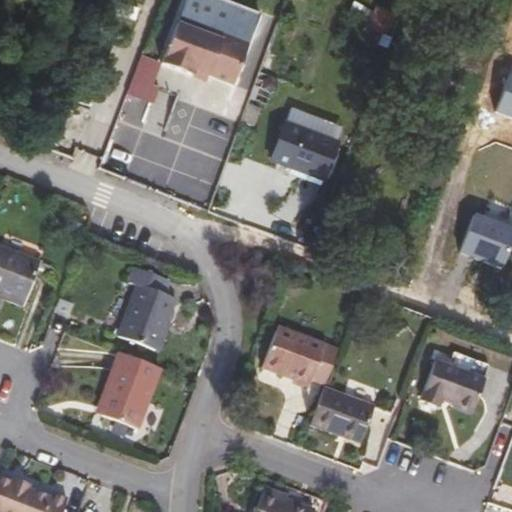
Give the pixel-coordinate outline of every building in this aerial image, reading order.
[(208,29),(248,44),(259,13),(223,0),(184,0),(176,24),(206,34),(208,29)] [(386,43),(399,14),(366,0),(355,0),(344,25),(386,43)] [(206,34),(176,24),(162,65),(193,76),(207,80),(209,75),(234,84),(248,44),(208,29),(206,34)] [(511,119),(511,70),(496,113),(511,119)] [(132,142),(135,144),(153,105),(132,95),(100,164),(118,173),(132,142)] [(288,122),(269,169),(288,176),(301,182),(319,189),(338,142),(288,122)] [(301,182),(288,176),(286,181),(299,186),(301,182)] [(511,232),(471,217),(458,253),(507,271),(511,256),(511,232)] [(8,297),(8,302),(22,307),(39,264),(0,248),(0,294),(1,295),(8,297)] [(266,266),(263,267),(253,270),(257,286),(271,283),(266,266)] [(134,269),(127,285),(135,289),(117,338),(155,353),(174,302),(163,297),(168,283),(134,269)] [(278,328),(262,368),(292,380),(292,384),(307,389),(312,377),(324,346),(278,328)] [(324,346),(312,377),(326,382),(338,352),(324,346)] [(437,356),(435,360),(485,378),(490,366),(454,353),(450,361),(437,356)] [(137,432),(160,370),(118,354),(105,388),(111,390),(100,418),(137,432)] [(472,413),(485,378),(435,360),(420,401),(441,408),(443,402),(472,413)] [(95,416),(100,418),(111,390),(105,388),(95,416)] [(374,407),(324,388),(309,427),(358,446),(374,407)] [(0,511),(62,511),(67,499),(51,493),(49,498),(30,491),(30,488),(11,481),(10,486),(0,482),(0,511)] [(286,498),(263,490),(254,511),(313,511),(314,511),(286,500),(286,498)]
